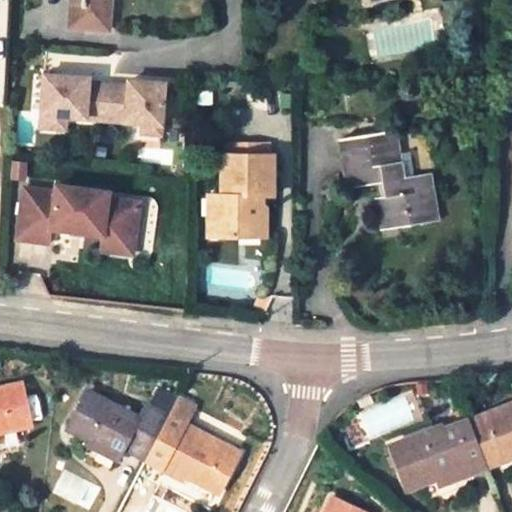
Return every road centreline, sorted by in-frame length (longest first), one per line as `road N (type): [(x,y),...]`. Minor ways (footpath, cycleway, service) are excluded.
road 1 (unclassified): [(0,321),(316,360)]
road 2 (unclassified): [(316,360),(511,343)]
road 3 (residential): [(316,360),(297,439),(258,511)]
